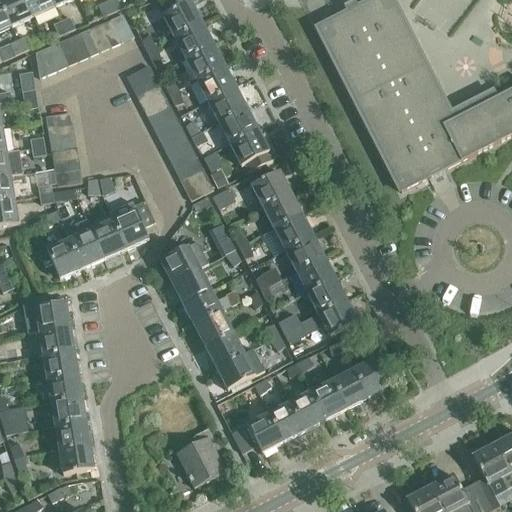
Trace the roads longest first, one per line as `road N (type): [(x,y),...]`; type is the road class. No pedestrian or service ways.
road 1 (residential): [(125,511),(109,408),(139,378),(110,296),(145,267),(171,222),(104,76)]
road 2 (residential): [(388,305),(342,216),(350,188),(264,25),(238,18),(228,0)]
road 3 (tertiary): [(453,411),(259,511)]
road 4 (residential): [(453,411),(388,305)]
